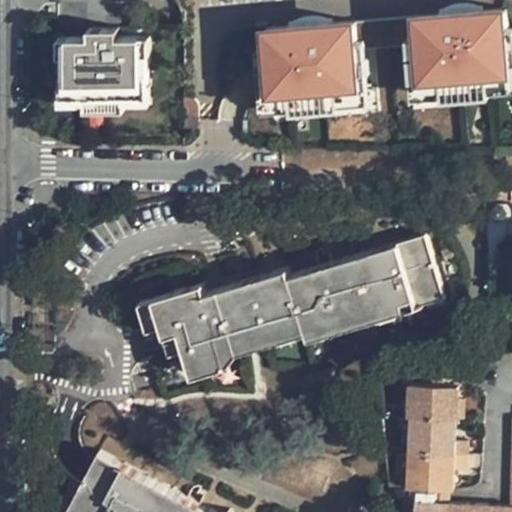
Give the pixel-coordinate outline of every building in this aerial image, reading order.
[(443,5),(443,10),(487,6),(486,1),(483,1),(477,0),(456,0),(454,1),(447,4),(443,5)] [(443,10),(421,12),(423,39),(425,74),(447,73),(447,78),(494,74),(494,69),(511,67),(511,27),(511,22),(510,5),(487,6),(443,10)] [(293,17),(293,22),(336,19),(336,13),(332,14),(321,11),(310,12),(304,13),(296,17),(293,17)] [(423,39),(421,12),(360,17),(362,44),(370,43),(414,40),(423,39)] [(343,81),(365,79),(362,44),(360,17),(336,19),(293,22),(270,24),(271,41),(274,86),(296,85),(296,90),(343,86),(343,81)] [(153,101),(149,31),(121,32),(120,21),(93,22),(94,30),(61,32),(66,106),(153,101)] [(511,21),(511,22),(511,27),(511,67),(494,69),(494,74),(447,78),(447,73),(425,74),(423,39),(414,40),(418,91),(449,89),(449,92),(495,89),(495,86),(511,84),(511,21)] [(374,95),(370,43),(362,44),(365,79),(343,81),(343,86),(296,90),(296,85),(274,86),(271,41),(262,42),(266,104),(297,101),(298,104),(344,100),(344,97),(374,95)] [(231,354),(293,335),(298,324),(309,322),(311,329),(323,326),(333,331),(360,323),(368,311),(378,308),(391,304),(402,310),(428,302),(433,291),(447,287),(428,230),(292,274),(289,266),(209,291),(206,281),(144,302),(153,331),(168,327),(177,353),(190,349),(200,377),(234,366),(231,354)] [(448,295),(447,287),(433,291),(428,302),(448,295)] [(381,317),(402,310),(391,304),(378,308),(381,317)] [(360,323),(381,317),(378,308),(368,311),(360,323)] [(293,335),(311,329),(309,322),(298,324),(293,335)] [(314,337),(333,331),(323,326),(311,329),(314,337)] [(405,402),(414,402),(414,382),(405,382),(405,402)] [(416,417),(461,418),(462,400),(462,384),(414,382),(414,402),(415,417),(416,417)] [(470,401),(462,400),(461,418),(471,419),(470,401)] [(407,431),(416,431),(416,417),(415,417),(407,416),(407,431)] [(417,451),(462,452),(461,418),(416,417),(416,431),(417,451)] [(417,451),(416,485),(446,486),(461,486),(462,452),(417,451)] [(238,511),(237,511),(216,511),(108,455),(80,505),(91,511),(238,511)] [(421,499),(420,511),(456,511),(457,500),(446,500),(446,486),(416,485),(409,485),(409,498),(421,499)] [(493,511),(493,502),(457,500),(456,511),(493,511)] [(511,511),(511,502),(493,502),(493,511),(511,511)]
